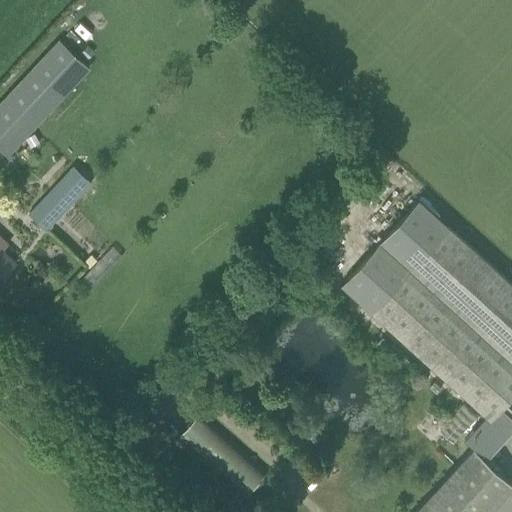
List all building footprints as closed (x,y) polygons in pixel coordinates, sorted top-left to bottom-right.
[(60,39),(0,102),(0,147),(7,154),(89,66),(60,39)] [(87,45),(80,52),(86,58),(93,51),(87,45)] [(369,153),(349,181),(368,194),(388,166),(369,153)] [(28,213),(47,231),(91,183),(72,166),(28,213)] [(471,445),(486,459),(511,429),(511,416),(501,406),(511,393),(511,283),(418,198),(341,283),(493,421),(471,445)] [(0,279),(8,271),(15,263),(1,250),(7,244),(3,240),(0,237),(0,279)] [(464,404),(439,431),(453,443),(477,416),(464,404)] [(245,496),(267,472),(199,411),(177,436),(245,496)] [(487,511),(511,485),(511,482),(486,459),(471,445),(473,448),(413,511),(487,511)]
